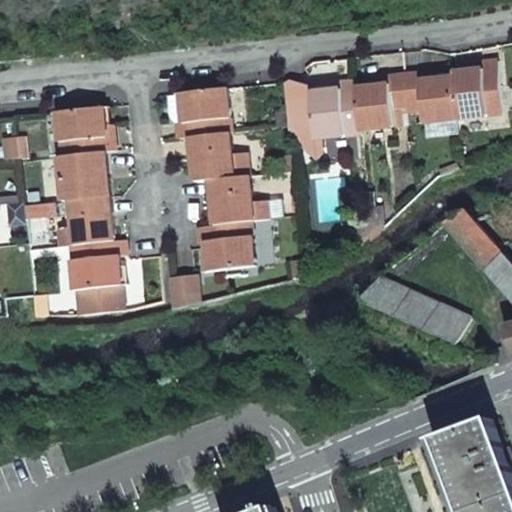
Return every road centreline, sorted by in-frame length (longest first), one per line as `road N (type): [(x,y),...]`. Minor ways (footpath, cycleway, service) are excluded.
road 1 (residential): [(0,81),(511,16)]
road 2 (residential): [(511,380),(301,464)]
road 3 (residential): [(301,464),(180,511)]
